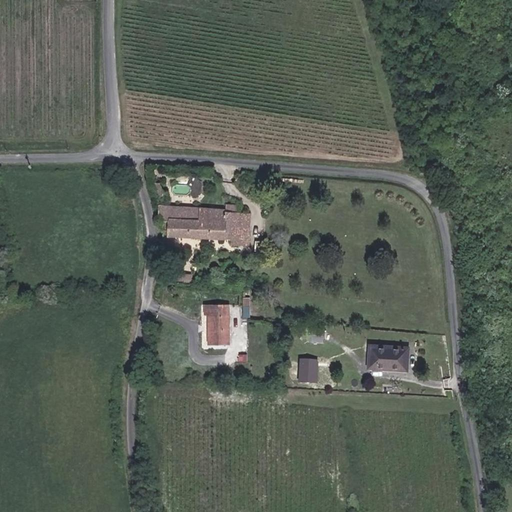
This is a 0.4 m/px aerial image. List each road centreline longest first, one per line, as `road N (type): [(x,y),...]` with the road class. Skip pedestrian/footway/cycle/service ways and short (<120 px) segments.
road 1 (unclassified): [(486,511),(448,238),(436,202),(401,178),(138,157)]
road 2 (unclassified): [(138,157),(155,234),(133,418),(143,511)]
road 3 (unclassified): [(112,0),(112,156)]
